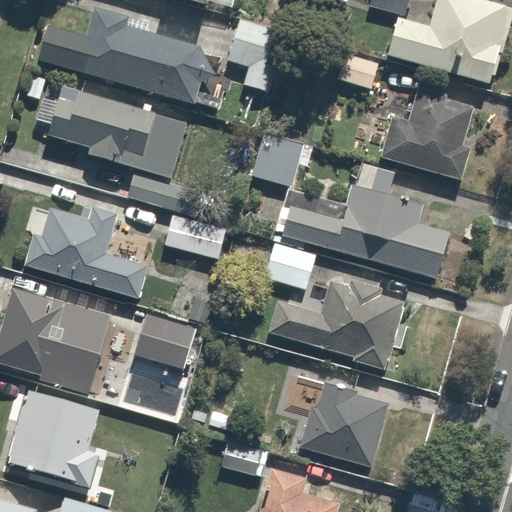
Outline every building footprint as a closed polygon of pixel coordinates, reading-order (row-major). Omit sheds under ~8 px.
[(399,0),(364,0),(363,6),(396,14),(399,0)] [(426,0),(421,23),(386,14),(376,51),(488,80),(507,8),(477,0),(426,0)] [(254,67),(267,26),(232,16),(219,58),(243,65),(238,81),(267,90),(273,73),(254,67)] [(238,77),(192,65),(196,49),(80,18),(67,68),(213,108),(217,94),(232,98),(238,77)] [(376,63),(331,48),(322,74),(367,89),(376,63)] [(382,116),(371,157),(455,180),(463,150),(450,147),(463,101),(409,86),(400,121),(382,116)] [(47,89),(34,133),(82,146),(81,151),(169,175),(182,126),(47,89)] [(255,143),(246,173),(285,184),(298,139),(273,132),(269,147),(255,143)] [(400,173),(354,161),(346,191),(338,188),(333,206),(281,192),(271,231),(431,273),(442,233),(409,224),(415,201),(394,196),(400,173)] [(127,169),(121,194),(174,208),(181,183),(127,169)] [(23,227),(14,263),(136,291),(143,262),(99,252),(108,212),(91,208),(88,221),(45,211),(43,221),(34,218),(31,229),(23,227)] [(162,215),(156,242),(216,255),(222,228),(162,215)] [(314,249),(269,237),(259,275),(304,287),(314,249)] [(317,312),(267,298),(257,334),(374,367),(397,286),(329,268),(317,312)] [(0,301),(0,363),(75,388),(99,315),(6,285),(0,301)] [(176,324),(139,313),(128,352),(181,368),(189,342),(172,337),(176,324)] [(295,420),(287,446),(363,469),(383,402),(319,383),(307,423),(295,420)] [(76,451),(88,408),(18,388),(0,451),(0,463),(85,488),(94,456),(76,451)] [(259,449),(219,442),(214,471),(253,478),(259,449)] [(317,497),(320,479),(260,467),(250,511),(327,511),(330,499),(317,497)] [(111,489),(90,483),(83,506),(56,498),(52,511),(104,511),(111,489)] [(0,511),(26,511),(29,505),(0,497),(0,511)]
